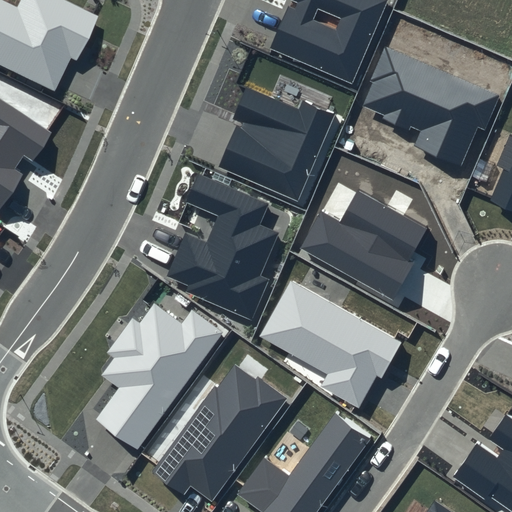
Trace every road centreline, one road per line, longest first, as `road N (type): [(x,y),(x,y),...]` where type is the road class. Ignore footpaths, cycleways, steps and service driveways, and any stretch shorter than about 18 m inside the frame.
road 1 (residential): [(194,0),(81,249),(0,363)]
road 2 (residential): [(353,511),(496,289)]
